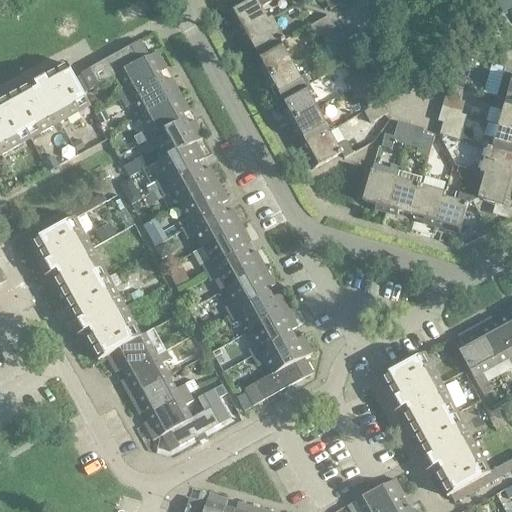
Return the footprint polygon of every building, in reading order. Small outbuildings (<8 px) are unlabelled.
[(271,0),(255,0),(229,14),(242,37),(269,22),(268,21),(262,8),(271,3),(271,0)] [(342,5),(339,0),(328,0),(326,2),(330,11),(342,5)] [(511,0),(495,0),(503,13),(509,10),(511,7),(511,0)] [(329,17),(326,19),(320,22),(326,34),(335,29),(329,17)] [(273,19),(268,21),(269,22),(242,37),(247,47),(252,44),(258,56),(285,41),(273,19)] [(326,34),(320,22),(310,28),(317,39),(326,34)] [(141,41),(111,58),(82,74),(91,91),(120,76),(120,75),(150,58),(149,57),(141,41)] [(290,50),(285,41),(258,56),(265,68),(261,71),(266,81),(293,66),(286,53),(290,50)] [(338,56),(344,66),(353,61),(347,50),(338,56)] [(157,53),(149,57),(150,58),(120,75),(120,76),(127,88),(117,93),(122,102),(162,79),(159,75),(167,71),(157,53)] [(359,73),(353,61),(344,66),(350,78),(359,73)] [(458,61),(456,71),(463,73),(469,70),(470,64),(458,61)] [(91,108),(68,65),(46,77),(43,72),(42,72),(43,73),(34,78),(33,77),(32,78),(35,84),(46,78),(51,88),(38,95),(36,92),(34,93),(30,85),(8,97),(31,139),(32,139),(29,133),(37,128),(40,134),(81,112),(78,106),(86,102),(89,108),(90,107),(90,108),(91,108)] [(300,79),(293,66),(266,81),(279,103),(310,85),(305,76),(300,79)] [(511,70),(505,69),(501,82),(511,85),(507,102),(506,102),(511,103),(511,70)] [(455,75),(452,86),(464,88),(466,82),(462,77),(455,75)] [(164,84),(162,79),(122,102),(127,110),(137,105),(143,118),(181,96),(172,80),(164,84)] [(315,94),(310,85),(279,103),(290,124),(317,109),(310,97),(315,94)] [(464,90),(454,87),(450,99),(460,102),(464,90)] [(362,99),(368,111),(377,106),(371,94),(362,99)] [(190,113),(181,96),(143,118),(150,130),(140,136),(145,144),(184,122),(182,117),(190,113)] [(31,139),(8,97),(0,101),(0,156),(1,155),(22,144),(18,138),(26,134),(30,140),(31,139)] [(503,112),(499,127),(511,130),(511,103),(506,102),(507,102),(502,100),(499,111),(503,112)] [(382,103),(377,106),(368,111),(363,113),(370,126),(389,116),(382,103)] [(325,123),(317,109),(290,124),(296,135),(300,133),(307,144),(307,145),(329,132),(330,132),(334,130),(329,121),(325,123)] [(105,113),(97,117),(101,125),(110,121),(105,113)] [(187,126),(184,122),(145,144),(149,152),(159,146),(166,159),(196,143),(204,139),(195,122),(187,126)] [(454,126),(443,124),(440,136),(450,139),(454,126)] [(464,129),(454,126),(450,139),(460,141),(464,129)] [(511,130),(499,127),(495,141),(490,139),(488,149),(511,155),(511,130)] [(307,145),(307,144),(302,146),(315,170),(342,156),(344,160),(354,155),(347,142),(338,147),(330,132),(329,132),(307,145)] [(422,135),(419,145),(432,149),(435,138),(422,135)] [(385,136),(384,139),(382,148),(392,150),(395,138),(385,136)] [(80,140),(73,144),(78,152),(84,148),(80,140)] [(205,159),(196,143),(166,159),(157,164),(165,177),(156,182),(160,190),(199,168),(197,164),(205,159)] [(432,149),(419,145),(417,155),(429,158),(432,149)] [(511,155),(488,149),(481,174),(485,175),(486,174),(511,182),(511,155)] [(53,156),(43,162),(48,172),(59,166),(53,156)] [(135,161),(125,167),(131,178),(141,172),(135,161)] [(202,173),(199,168),(160,190),(164,198),(173,193),(180,206),(219,185),(210,169),(202,173)] [(396,179),(371,172),(362,202),(376,206),(375,211),(386,214),(396,179)] [(511,182),(486,174),(485,175),(481,189),(471,186),(466,189),(473,202),(478,199),(507,208),(511,192),(511,182)] [(420,186),(396,179),(386,214),(397,217),(398,212),(411,216),(420,186)] [(228,202),(219,185),(180,206),(188,219),(178,225),(183,233),(222,211),(220,206),(228,202)] [(445,194),(420,186),(411,216),(425,220),(423,225),(434,228),(443,198),(444,198),(445,194)] [(137,189),(126,196),(131,206),(143,199),(137,189)] [(473,202),(466,189),(460,192),(457,202),(444,198),(443,198),(434,228),(459,235),(468,205),(473,202)] [(102,196),(93,201),(97,209),(106,204),(102,196)] [(97,209),(93,201),(84,206),(88,214),(97,209)] [(0,225),(12,219),(5,205),(0,208),(0,225)] [(88,214),(84,206),(74,211),(79,219),(88,214)] [(79,219),(74,211),(65,216),(70,224),(75,221),(79,219)] [(225,215),(222,211),(183,233),(187,241),(197,236),(204,249),(242,227),(233,211),(225,215)] [(70,224),(65,216),(56,221),(60,229),(70,224)] [(75,222),(75,221),(70,224),(60,229),(51,235),(42,240),(33,245),(44,264),(39,267),(40,268),(45,277),(45,278),(51,275),(45,265),(55,260),(63,272),(60,274),(61,276),(53,280),(65,303),(107,280),(106,278),(100,282),(96,274),(102,270),(80,230),(74,234),(69,226),(75,222)] [(60,229),(56,221),(47,227),(51,235),(60,229)] [(110,224),(97,232),(103,242),(116,234),(110,224)] [(51,235),(47,227),(38,232),(42,240),(51,235)] [(251,244),(242,227),(204,249),(211,261),(201,266),(206,274),(245,253),(243,248),(251,244)] [(42,240),(38,232),(28,237),(33,245),(42,240)] [(161,232),(150,238),(155,248),(166,241),(161,232)] [(165,243),(155,249),(161,260),(172,255),(165,243)] [(248,257),(245,253),(206,274),(210,282),(220,277),(227,290),(265,270),(256,253),(248,257)] [(183,269),(170,276),(177,290),(190,283),(183,269)] [(275,286),(265,270),(227,290),(234,304),(225,309),(229,317),(269,295),(267,290),(275,286)] [(108,281),(107,280),(65,303),(76,323),(72,326),(73,327),(78,336),(78,337),(84,334),(78,324),(88,318),(95,332),(93,333),(94,335),(86,339),(98,362),(107,357),(140,339),(139,338),(139,337),(133,341),(129,333),(135,329),(112,289),(106,292),(102,284),(108,281)] [(140,291),(132,295),(135,301),(143,297),(140,291)] [(272,300),(269,295),(229,317),(234,325),(243,320),(251,333),(289,312),(280,295),(272,300)] [(511,307),(500,314),(504,322),(500,324),(511,346),(511,307)] [(298,328),(289,312),(251,333),(258,346),(248,351),(253,359),(293,337),(290,333),(298,328)] [(491,319),(474,328),(495,366),(508,359),(511,366),(511,346),(500,324),(495,327),(491,319)] [(495,366),(474,328),(458,337),(462,345),(457,348),(478,387),(487,382),(482,373),(495,366)] [(144,336),(139,338),(140,339),(107,357),(116,373),(123,368),(126,373),(165,353),(161,345),(151,350),(144,336)] [(295,342),(293,337),(253,359),(257,367),(267,362),(274,374),(304,359),(313,355),(303,338),(295,342)] [(171,342),(164,346),(167,351),(174,347),(171,342)] [(170,361),(165,353),(126,373),(128,378),(121,382),(130,399),(167,378),(160,366),(170,361)] [(394,400),(389,403),(390,404),(390,403),(395,412),(395,413),(395,414),(401,410),(396,401),(405,395),(413,408),(409,410),(411,412),(403,416),(415,438),(457,415),(456,414),(450,417),(446,409),(451,406),(429,365),(423,368),(419,361),(425,357),(424,356),(382,378),(394,400)] [(304,359),(274,374),(244,390),(254,407),(283,391),(312,374),(304,359)] [(174,391),(167,378),(130,399),(139,415),(147,411),(149,416),(189,394),(184,386),(174,391)] [(193,403),(189,394),(149,416),(152,420),(144,425),(153,441),(161,437),(191,421),(184,408),(193,403)] [(220,404),(191,421),(161,437),(170,453),(198,438),(199,441),(205,438),(203,435),(229,420),(220,404)] [(457,416),(457,415),(415,438),(426,459),(422,461),(422,463),(423,462),(428,471),(427,471),(428,472),(433,469),(428,460),(438,454),(445,467),(442,468),(443,471),(435,475),(448,498),(451,496),(460,491),(469,486),(478,480),(487,475),(489,474),(488,473),(482,476),(478,468),(484,465),(462,424),(455,427),(451,420),(457,416)] [(510,472),(506,465),(496,470),(500,477),(510,472)] [(500,477),(496,470),(489,474),(487,475),(491,483),(500,477)] [(491,483),(487,475),(478,480),(482,488),(491,483)] [(482,488),(478,480),(469,486),(473,493),(482,488)] [(389,511),(400,507),(397,502),(404,498),(395,481),(357,501),(363,511),(389,511)] [(473,493),(469,486),(460,491),(464,498),(473,493)] [(464,498),(460,491),(451,496),(455,503),(464,498)] [(209,496),(206,505),(207,505),(205,511),(229,511),(231,510),(226,508),(228,501),(209,496)] [(189,500),(185,511),(205,511),(207,505),(206,505),(189,500)]
